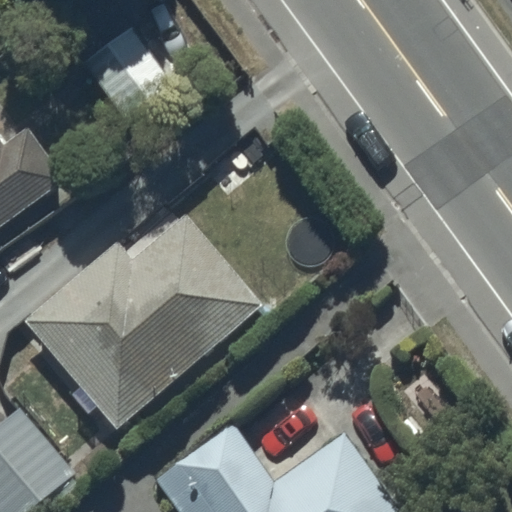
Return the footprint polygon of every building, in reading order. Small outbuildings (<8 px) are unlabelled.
[(162,9),(87,61),(128,121),(203,70),(162,9)] [(0,228),(69,179),(33,128),(22,136),(0,105),(0,228)] [(119,243),(28,321),(121,428),(265,303),(187,214),(134,260),(119,243)] [(22,407),(0,425),(0,511),(25,511),(75,470),(22,407)] [(237,423),(159,477),(182,511),(404,511),(349,431),(277,480),(237,423)]
